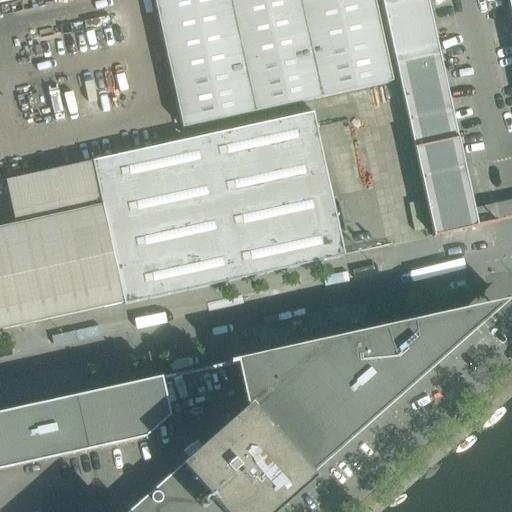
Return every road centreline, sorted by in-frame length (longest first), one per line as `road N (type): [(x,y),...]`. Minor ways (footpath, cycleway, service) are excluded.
road 1 (residential): [(0,374),(511,258)]
road 2 (residential): [(332,511),(511,353)]
